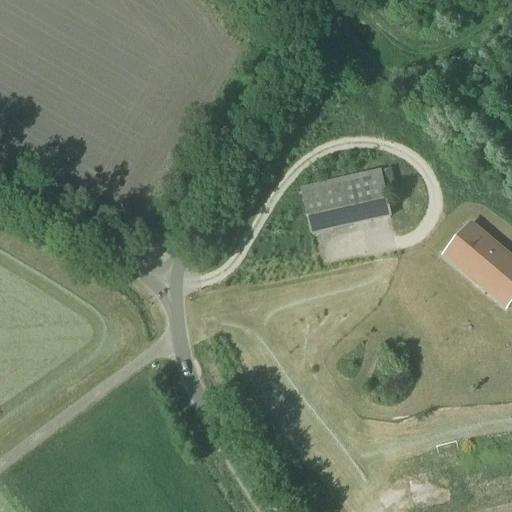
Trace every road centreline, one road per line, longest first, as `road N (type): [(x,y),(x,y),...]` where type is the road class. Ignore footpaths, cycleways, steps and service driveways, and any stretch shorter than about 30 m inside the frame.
road 1 (unclassified): [(173,281),(206,192),(329,0)]
road 2 (unclassified): [(264,511),(186,370),(173,281)]
road 3 (unclassified): [(173,281),(141,274),(0,186)]
